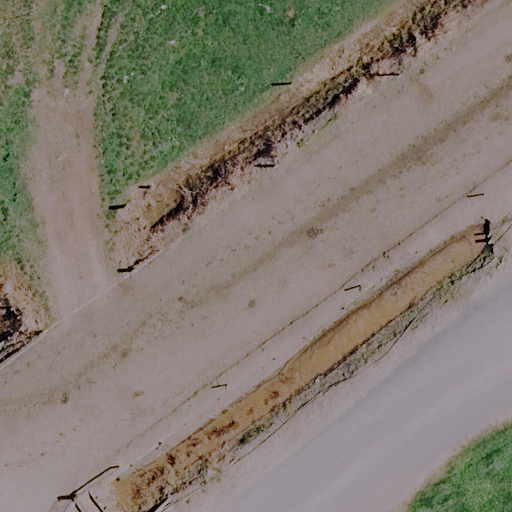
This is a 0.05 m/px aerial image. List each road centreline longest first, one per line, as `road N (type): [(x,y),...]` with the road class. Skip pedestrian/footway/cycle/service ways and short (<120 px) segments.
road 1 (track): [(324,511),(436,358),(511,326)]
road 2 (track): [(0,323),(144,511)]
